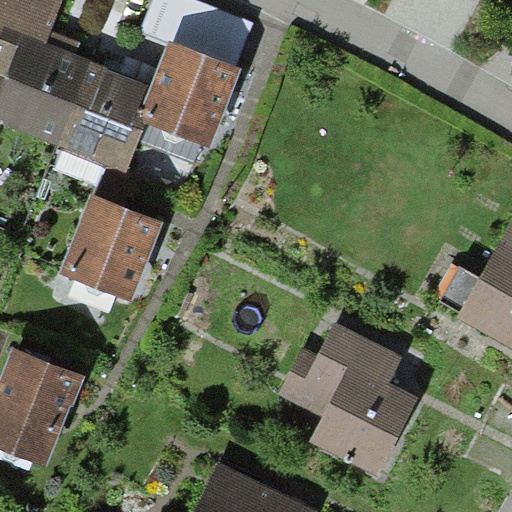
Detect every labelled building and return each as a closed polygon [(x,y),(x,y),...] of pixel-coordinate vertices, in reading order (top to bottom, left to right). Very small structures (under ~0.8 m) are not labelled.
[(213,141),(241,63),(168,37),(156,70),(54,33),(66,0),(0,0),(0,33),(18,40),(6,74),(0,72),(0,130),(3,120),(134,168),(152,119),(213,141)] [(146,249),(156,222),(90,199),(64,273),(129,296),(146,249)] [(511,234),(462,322),(511,351),(511,234)] [(388,389),(400,364),(327,329),(287,412),(318,427),(309,445),(380,480),(418,403),(388,389)] [(68,407),(79,377),(9,351),(0,374),(0,450),(45,467),(68,407)] [(314,511),(219,466),(196,511),(314,511)]
